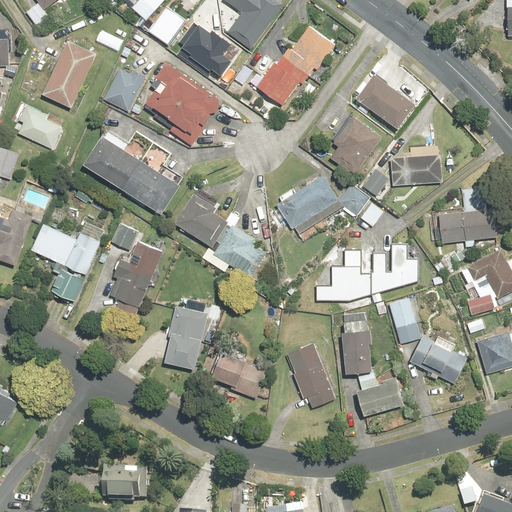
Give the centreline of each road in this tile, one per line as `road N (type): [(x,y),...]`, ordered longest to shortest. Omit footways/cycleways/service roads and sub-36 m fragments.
road 1 (residential): [(511,421),(368,462),(307,465),(242,450),(97,374)]
road 2 (tertiary): [(511,130),(441,56),(366,0)]
